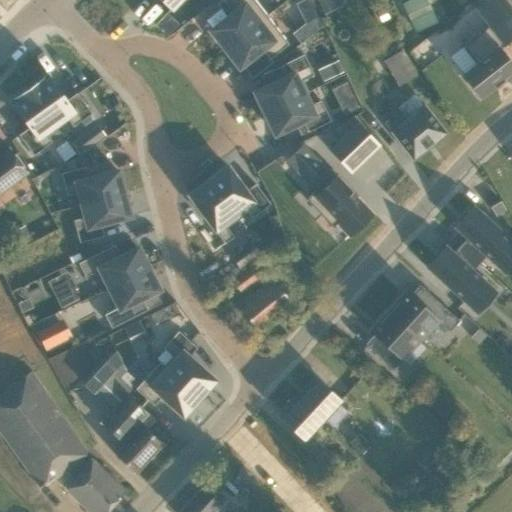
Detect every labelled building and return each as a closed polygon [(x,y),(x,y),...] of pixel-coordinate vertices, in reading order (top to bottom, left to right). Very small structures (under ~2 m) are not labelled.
[(160,0),(172,11),(182,0),(160,0)] [(223,46),(265,14),(254,0),(223,0),(233,12),(227,16),(210,29),(223,46)] [(339,0),(316,0),(324,14),(342,5),(339,0)] [(415,33),(437,22),(427,0),(406,0),(401,2),(415,33)] [(476,64),(463,75),(480,97),(494,86),(504,79),(503,79),(511,71),(511,64),(500,49),(511,38),(511,9),(504,0),(483,0),(475,7),(489,25),(462,46),(476,64)] [(288,44),(265,14),(223,46),(239,67),(242,64),(262,49),(269,58),(288,44)] [(325,37),(314,40),(320,60),(332,57),(325,37)] [(398,86),(418,74),(403,49),(383,60),(398,86)] [(313,74),(303,54),(281,65),(286,76),(266,85),(254,91),(265,113),(304,94),(308,92),(302,80),(313,74)] [(337,59),(329,63),(335,75),(343,71),(337,59)] [(43,77),(30,87),(56,123),(66,116),(73,126),(91,113),(76,93),(67,100),(49,75),(44,78),(43,77)] [(359,108),(346,82),(331,90),(344,115),(359,108)] [(370,112),(382,107),(373,86),(362,90),(370,112)] [(56,123),(30,87),(14,98),(15,99),(10,102),(28,127),(19,134),(33,154),(51,141),(44,131),(56,123)] [(309,105),(304,94),(265,113),(275,134),(295,124),(303,120),(308,131),(330,120),(320,100),(309,105)] [(446,134),(424,106),(406,120),(398,111),(383,123),(391,134),(413,161),(446,134)] [(380,145),(357,121),(328,150),(351,173),(380,145)] [(92,145),(85,134),(72,144),(79,154),(92,145)] [(75,154),(66,141),(55,149),(64,162),(75,154)] [(285,161),(308,184),(326,167),(303,143),(285,161)] [(5,148),(0,152),(0,190),(24,173),(5,148)] [(80,189),(82,202),(125,194),(120,171),(92,176),(89,164),(65,169),(69,191),(80,189)] [(227,166),(209,180),(234,214),(244,207),(251,217),(270,203),(255,184),(245,191),(227,166)] [(372,214),(336,176),(321,191),(317,187),(305,199),(333,227),(339,221),(351,234),(372,214)] [(234,214),(209,180),(189,194),(213,227),(224,243),(233,237),(226,227),(237,218),(234,214)] [(125,194),(82,202),(85,215),(73,217),(77,239),(102,235),(99,223),(130,217),(125,194)] [(496,194),(486,200),(493,212),(503,206),(496,194)] [(511,242),(511,240),(473,205),(453,226),(466,238),(459,245),(479,263),(486,256),(493,263),(511,242)] [(25,227),(12,234),(18,246),(32,239),(25,227)] [(261,253),(251,240),(230,255),(239,268),(261,253)] [(114,244),(78,262),(85,276),(100,269),(109,287),(148,268),(137,247),(120,255),(114,244)] [(473,270),(479,263),(459,245),(453,252),(445,245),(425,266),(465,302),(485,281),(473,270)] [(229,280),(240,295),(259,281),(247,266),(229,280)] [(119,306),(104,314),(111,327),(147,309),(141,298),(155,291),(158,289),(148,268),(109,287),(119,306)] [(236,304),(255,327),(289,300),(270,277),(236,304)] [(71,285),(54,294),(61,307),(78,298),(71,285)] [(407,290),(388,310),(420,339),(437,320),(448,329),(449,331),(459,320),(422,286),(413,296),(410,293),(407,290)] [(173,302),(165,306),(171,318),(179,314),(173,302)] [(376,336),(367,346),(392,369),(420,339),(388,310),(370,331),(373,334),(376,336)] [(59,320),(36,331),(46,350),(68,339),(59,320)] [(478,327),(470,337),(477,344),(486,334),(478,327)] [(178,331),(163,347),(171,355),(163,364),(199,397),(214,380),(188,356),(196,347),(178,331)] [(115,350),(83,386),(93,395),(96,391),(117,375),(125,367),(115,350)] [(160,361),(135,388),(153,404),(161,396),(183,415),(199,397),(163,364),(160,361)] [(55,476),(56,478),(91,452),(31,371),(0,393),(0,433),(40,487),(55,476)] [(126,371),(119,377),(129,387),(136,380),(126,371)] [(316,379),(299,398),(322,420),(340,401),(316,379)] [(114,407),(100,422),(124,443),(114,453),(134,473),(163,443),(146,428),(155,418),(141,406),(126,393),(114,407)] [(322,420),(299,398),(281,417),(305,439),(322,420)] [(448,409),(441,417),(460,434),(467,427),(448,409)] [(358,432),(348,442),(361,454),(370,444),(358,432)] [(313,460),(328,476),(338,467),(323,451),(313,460)] [(436,455),(423,469),(438,483),(451,469),(436,455)] [(63,487),(90,511),(103,511),(125,489),(91,457),(63,487)] [(203,484),(177,511),(209,511),(221,500),(203,484)]
